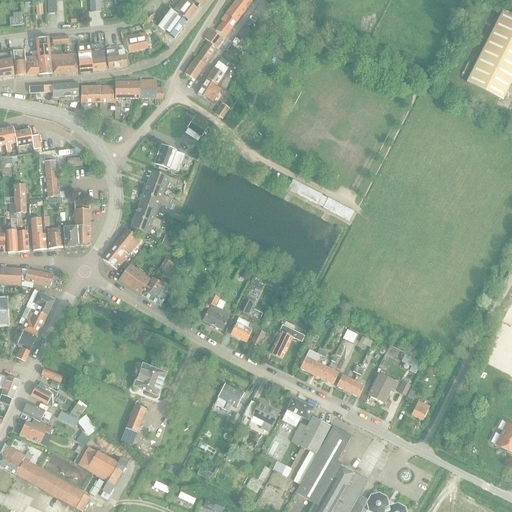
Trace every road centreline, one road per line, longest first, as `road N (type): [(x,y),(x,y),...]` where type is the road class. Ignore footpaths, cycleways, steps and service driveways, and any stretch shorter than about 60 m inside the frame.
road 1 (residential): [(511,498),(210,346),(83,271)]
road 2 (residential): [(0,83),(122,72),(166,57),(209,0)]
road 3 (residential): [(352,205),(250,151),(184,96)]
road 4 (residential): [(0,38),(110,27),(140,16),(154,0)]
road 5 (secondary): [(110,159),(58,115),(0,101)]
road 6 (residential): [(110,159),(100,162),(43,124),(0,123)]
road 7 (residential): [(184,96),(256,0)]
road 8 (secondary): [(83,271),(112,219),(110,159)]
